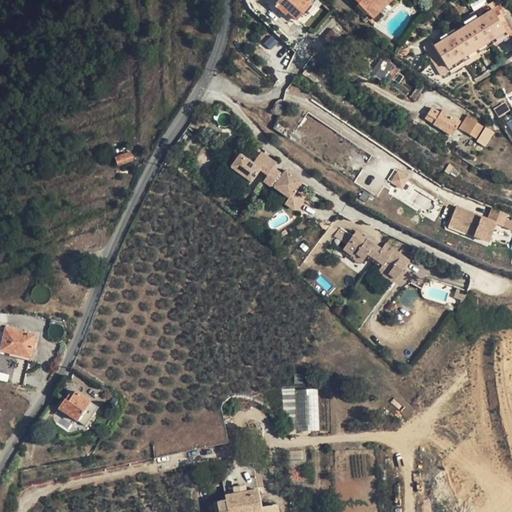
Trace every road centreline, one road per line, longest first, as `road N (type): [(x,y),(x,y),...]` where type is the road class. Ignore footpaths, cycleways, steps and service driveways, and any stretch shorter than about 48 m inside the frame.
road 1 (unclassified): [(197,94),(150,167),(55,385),(0,466)]
road 2 (residential): [(197,94),(237,108),(322,190),(486,274)]
